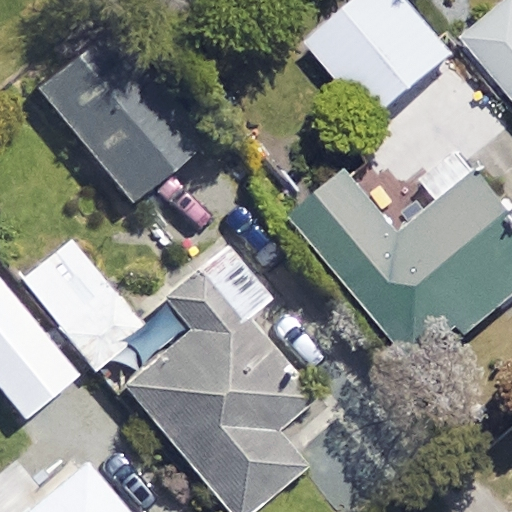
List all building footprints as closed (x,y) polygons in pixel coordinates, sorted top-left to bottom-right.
[(454,57),(406,0),(360,0),(309,43),(376,123),(454,57)] [(511,0),(501,0),(455,39),(511,105),(511,0)] [(100,29),(19,85),(112,218),(193,161),(100,29)] [(397,242),(345,177),(291,220),(415,377),(511,299),(511,209),(484,174),(397,242)] [(138,331),(64,242),(17,281),(90,370),(138,331)] [(269,432),(302,403),(238,327),(267,302),(223,251),(149,314),(175,343),(119,390),(222,511),(246,511),(299,467),(269,432)] [(72,378),(0,290),(0,395),(20,420),(72,378)] [(116,511),(78,465),(20,511),(116,511)]
